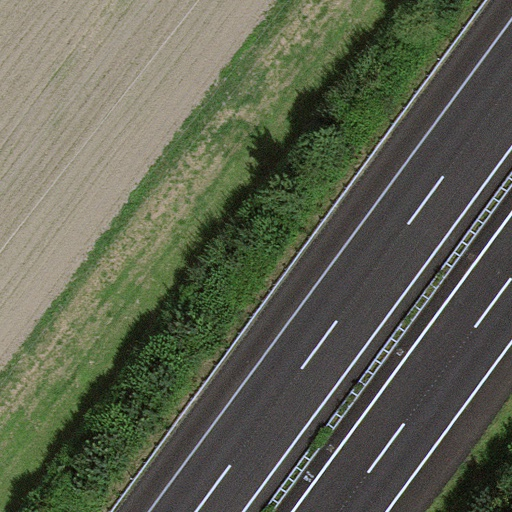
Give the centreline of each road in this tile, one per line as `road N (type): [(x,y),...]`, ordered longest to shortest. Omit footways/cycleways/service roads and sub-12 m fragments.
road 1 (motorway): [(511,84),(196,511)]
road 2 (motorway): [(339,511),(511,278)]
